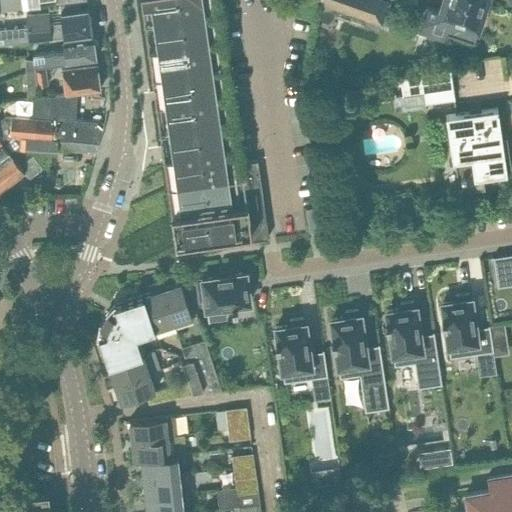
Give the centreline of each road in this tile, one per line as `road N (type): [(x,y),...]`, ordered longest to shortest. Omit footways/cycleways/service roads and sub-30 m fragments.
road 1 (residential): [(110,0),(122,95),(112,172),(86,253),(70,285),(45,308)]
road 2 (residential): [(272,248),(275,265),(287,270),(511,235)]
road 3 (residential): [(45,308),(73,392),(90,511)]
